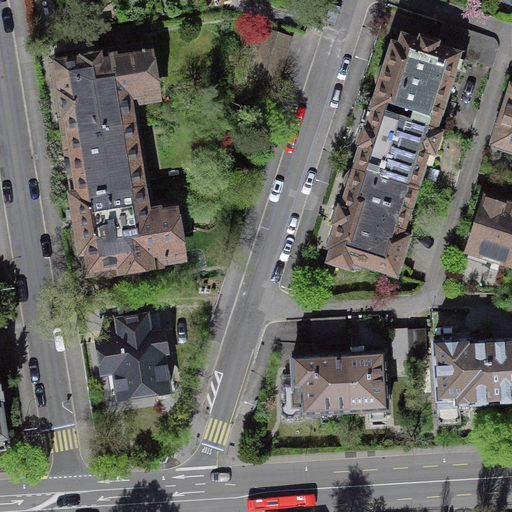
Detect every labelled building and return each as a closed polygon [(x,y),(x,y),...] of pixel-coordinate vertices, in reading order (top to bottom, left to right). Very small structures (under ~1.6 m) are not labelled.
[(371,109),(436,130),(460,55),(464,56),(467,60),(492,68),(497,51),(498,48),(498,47),(498,45),(498,44),(497,42),(492,37),(445,23),(438,43),(429,41),(420,38),(419,41),(402,35),(399,45),(392,43),(371,109)] [(251,60),(246,76),(274,85),(290,37),(261,28),(255,47),(245,44),(243,51),(241,57),(251,60)] [(66,135),(135,124),(131,102),(153,98),(145,47),(101,54),(101,52),(90,54),(80,56),(80,57),(54,62),(59,91),(58,91),(62,119),(63,119),(66,135)] [(511,93),(494,149),(511,154),(511,93)] [(353,168),(417,189),(429,151),(435,153),(441,132),(436,131),(436,130),(371,109),(371,110),(372,110),(365,129),(364,129),(362,137),(359,146),(360,147),(353,168)] [(75,199),(145,188),(145,187),(146,184),(146,181),(147,178),(146,175),(145,172),(144,170),(143,168),(142,166),(135,124),(66,135),(71,166),(76,197),(75,197),(75,199)] [(403,233),(417,189),(353,168),(340,207),(337,215),(334,224),(336,224),(329,247),(332,248),(328,262),(350,269),(352,262),(396,276),(409,236),(403,233)] [(148,208),(145,188),(75,199),(79,224),(83,250),(84,249),(88,273),(179,258),(175,234),(191,232),(191,225),(191,216),(189,208),(186,202),(148,208)] [(508,263),(511,252),(511,206),(506,204),(486,198),(469,251),(470,251),(468,258),(486,263),(488,257),(508,263)] [(109,334),(110,339),(102,340),(102,339),(97,340),(98,345),(99,345),(103,370),(101,370),(102,374),(106,374),(106,373),(114,372),(118,395),(117,395),(118,399),(122,398),(121,398),(166,391),(167,391),(170,391),(168,380),(164,353),(165,353),(162,331),(150,333),(147,315),(117,319),(118,328),(108,329),(109,334)] [(346,316),(313,319),(313,332),(314,345),(347,343),(346,316)] [(408,329),(410,357),(427,356),(425,328),(417,329),(408,329)] [(399,330),(391,330),(393,358),(410,357),(408,329),(399,330)] [(511,339),(490,341),(494,403),(511,401),(511,339)] [(472,404),(494,403),(490,341),(471,342),(471,340),(464,340),(433,342),(437,401),(438,401),(438,406),(437,406),(438,424),(459,422),(458,406),(472,405),(472,404)] [(348,354),(351,411),(388,409),(384,352),(355,354),(348,354)] [(296,414),(351,411),(348,354),(292,357),(293,381),(294,386),(284,386),(285,405),(282,408),(282,414),(286,418),(293,418),(296,414)]
